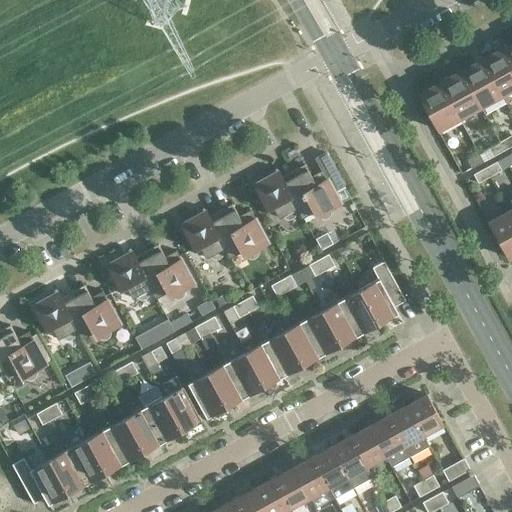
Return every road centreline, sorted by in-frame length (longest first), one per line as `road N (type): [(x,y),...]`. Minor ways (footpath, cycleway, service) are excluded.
road 1 (residential): [(108,511),(436,332),(511,473)]
road 2 (unclassified): [(0,245),(449,0)]
